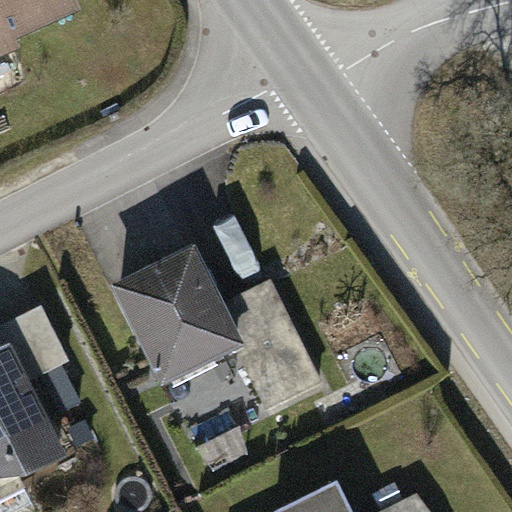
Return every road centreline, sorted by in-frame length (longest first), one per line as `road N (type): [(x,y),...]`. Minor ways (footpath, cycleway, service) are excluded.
road 1 (primary): [(311,80),(511,368)]
road 2 (residential): [(311,80),(276,87),(0,228)]
road 3 (residential): [(311,80),(417,29),(511,3)]
